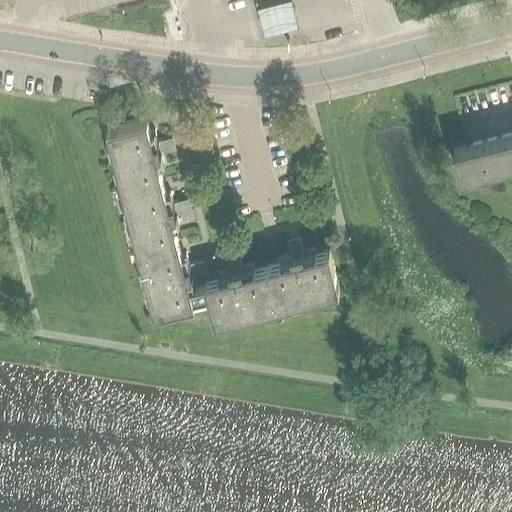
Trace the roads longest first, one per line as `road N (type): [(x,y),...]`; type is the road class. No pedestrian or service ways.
road 1 (tertiary): [(386,57),(313,75),(242,79),(0,42)]
road 2 (tertiary): [(509,25),(386,57)]
